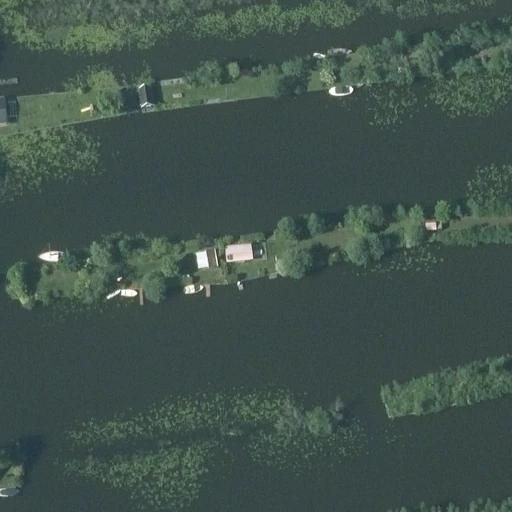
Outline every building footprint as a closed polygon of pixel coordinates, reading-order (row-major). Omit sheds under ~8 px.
[(182,59),(152,63),(153,79),(159,78),(159,81),(185,78),(182,59)] [(151,92),(139,93),(141,113),(153,111),(151,92)] [(436,223),(425,223),(426,234),(436,233),(436,223)] [(248,248),(226,250),(227,265),(250,263),(248,248)] [(214,252),(205,254),(208,271),(217,269),(214,252)]
